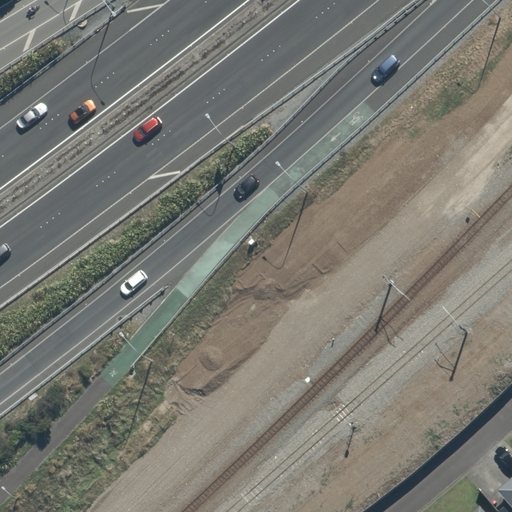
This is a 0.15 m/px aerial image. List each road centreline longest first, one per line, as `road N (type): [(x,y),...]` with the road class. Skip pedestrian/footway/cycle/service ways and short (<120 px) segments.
road 1 (trunk): [(438,0),(129,281),(0,380)]
road 2 (trunk): [(341,0),(0,257)]
road 3 (trunk): [(0,159),(210,0)]
road 4 (residential): [(416,511),(511,425)]
